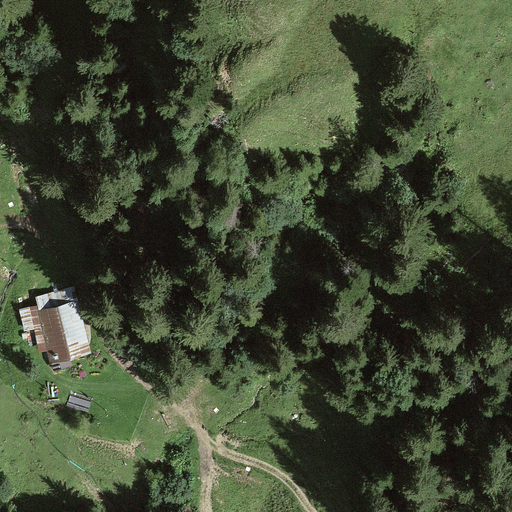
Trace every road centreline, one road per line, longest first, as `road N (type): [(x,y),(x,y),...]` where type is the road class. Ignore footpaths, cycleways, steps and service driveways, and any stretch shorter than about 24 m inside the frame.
road 1 (track): [(0,223),(32,229),(121,351),(184,403),(206,442),(213,511)]
road 2 (track): [(206,442),(276,479),(310,511)]
